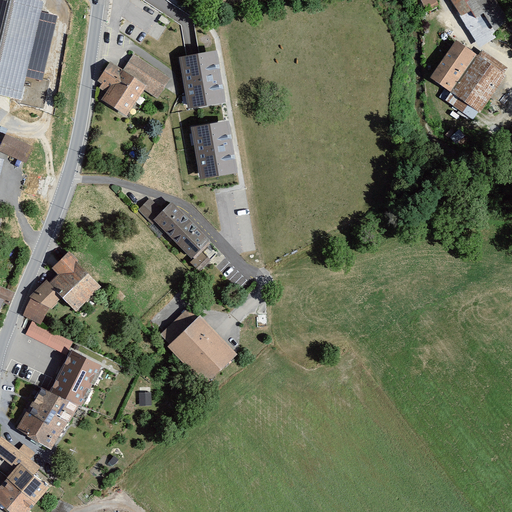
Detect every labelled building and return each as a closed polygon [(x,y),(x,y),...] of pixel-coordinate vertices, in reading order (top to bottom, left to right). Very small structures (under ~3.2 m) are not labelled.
[(44,0),(41,0),(0,0),(0,94),(22,99),(26,78),(43,82),(58,16),(41,12),(44,0)] [(414,0),(421,14),(439,6),(436,0),(414,0)] [(481,0),(475,4),(472,0),(456,0),(482,40),(504,26),(487,0),(481,0)] [(478,58),(459,46),(432,84),(480,118),(511,74),(483,54),(478,58)] [(218,52),(178,58),(187,110),(226,104),(218,52)] [(173,84),(133,58),(124,71),(113,64),(97,87),(109,95),(103,103),(127,119),(145,93),(160,103),(173,84)] [(230,122),(191,128),(200,180),(238,174),(230,122)] [(35,150),(5,135),(0,146),(0,150),(29,164),(35,150)] [(161,213),(150,199),(138,211),(151,223),(154,220),(161,213)] [(154,220),(192,258),(209,241),(172,202),(161,213),(154,220)] [(204,252),(193,261),(200,270),(211,260),(204,252)] [(61,297),(76,314),(102,287),(70,253),(50,268),(56,275),(49,284),(61,297)] [(31,296),(21,315),(43,323),(61,297),(49,284),(45,280),(31,296)] [(0,297),(11,301),(15,291),(0,285),(0,297)] [(231,355),(188,314),(162,341),(205,382),(231,355)] [(72,342),(32,322),(26,335),(66,355),(72,342)] [(71,350),(50,391),(78,409),(103,366),(71,350)] [(41,386),(15,427),(52,450),(78,409),(50,391),(41,386)] [(152,392),(139,393),(140,405),(153,404),(152,392)] [(20,465),(33,476),(40,467),(30,459),(35,454),(24,445),(19,451),(1,436),(0,437),(0,456),(13,467),(14,465),(17,467),(20,465)] [(17,467),(0,488),(0,501),(13,511),(30,511),(49,489),(33,476),(20,465),(17,467)]
